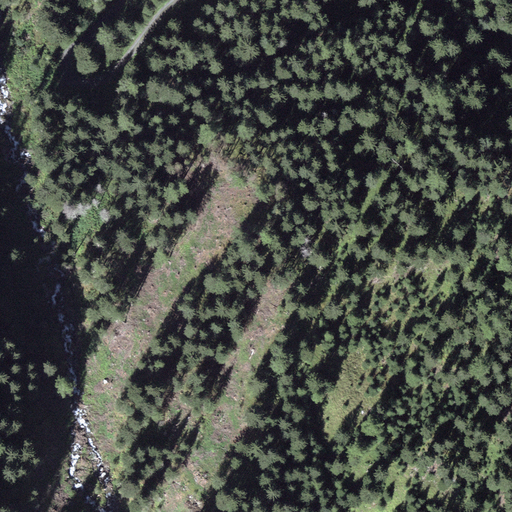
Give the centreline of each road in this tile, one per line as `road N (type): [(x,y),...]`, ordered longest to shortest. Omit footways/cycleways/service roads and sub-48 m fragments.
road 1 (track): [(66,96),(114,82),(222,0)]
road 2 (track): [(68,104),(58,60),(121,0)]
